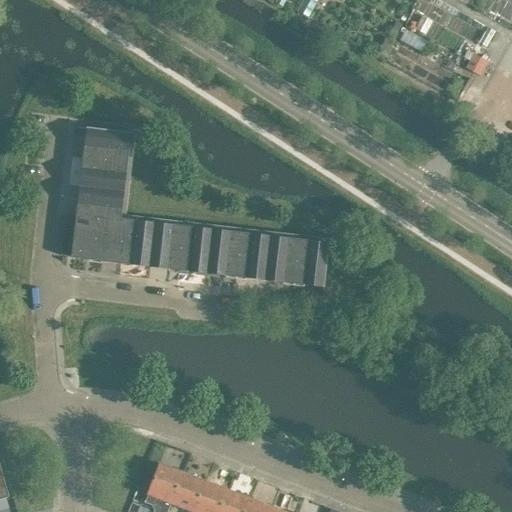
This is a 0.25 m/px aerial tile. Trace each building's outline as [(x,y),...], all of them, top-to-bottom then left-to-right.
[(465,55),(461,63),(476,71),(483,56),(468,48),(465,55)] [(61,209),(56,250),(68,251),(68,253),(111,258),(125,259),(138,261),(152,262),(166,264),(180,265),(194,267),(207,269),(221,270),(235,272),(249,273),(263,275),(276,276),(290,278),(304,280),(319,281),(324,239),(309,237),(295,235),(281,234),(268,232),(254,231),(240,229),(226,228),(212,226),(199,224),(185,223),(171,221),(157,220),(143,218),(130,217),(116,215),(117,203),(119,191),(120,178),(121,166),(123,154),(124,142),(126,129),(83,124),(82,137),(80,149),(79,157),(79,161),(77,174),(77,181),(76,186),(75,197),(75,198),(74,199),(73,210),(73,211),(61,209)] [(161,511),(167,498),(179,468),(155,460),(144,489),(141,499),(148,501),(149,506),(147,511),(161,511)] [(179,468),(167,498),(190,507),(201,477),(179,468)] [(201,477),(190,507),(203,511),(213,511),(223,485),(201,477)] [(223,485),(213,511),(238,511),(246,494),(223,485)] [(246,494),(238,511),(264,511),(268,503),(246,494)] [(268,503),(264,511),(290,511),(291,511),(268,503)] [(322,511),(338,511),(340,509),(326,503),(322,511)]
